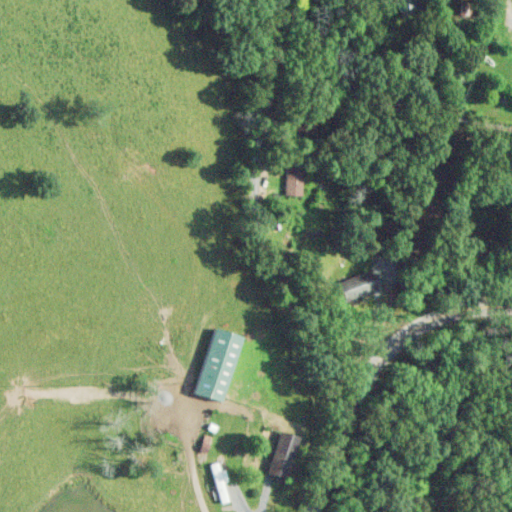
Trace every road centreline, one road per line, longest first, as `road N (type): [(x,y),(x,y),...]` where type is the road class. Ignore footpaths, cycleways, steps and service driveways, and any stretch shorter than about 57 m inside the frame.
road 1 (residential): [(338,436),(317,359),(253,218),(274,0)]
road 2 (residential): [(310,511),(353,398),(391,341),(459,310),(511,305)]
